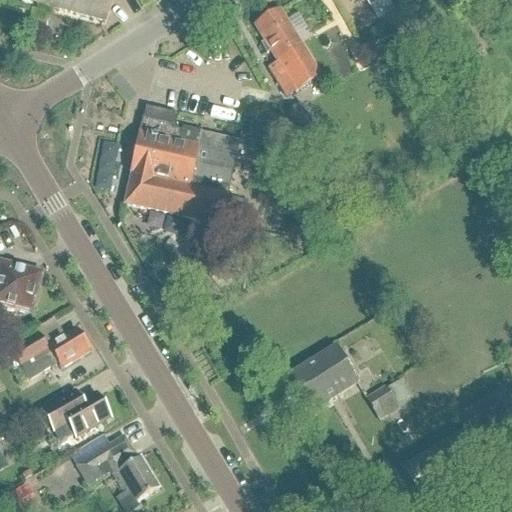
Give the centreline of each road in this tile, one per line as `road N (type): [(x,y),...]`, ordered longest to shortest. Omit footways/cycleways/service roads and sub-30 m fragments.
road 1 (secondary): [(239,511),(3,125)]
road 2 (tertiary): [(3,125),(208,0)]
